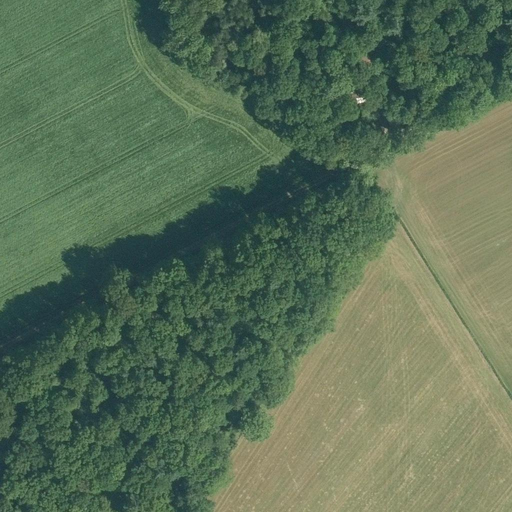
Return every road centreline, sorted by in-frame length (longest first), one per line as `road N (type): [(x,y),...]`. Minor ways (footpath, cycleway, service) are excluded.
road 1 (track): [(0,348),(511,84)]
road 2 (track): [(343,0),(368,39),(376,103),(368,158)]
